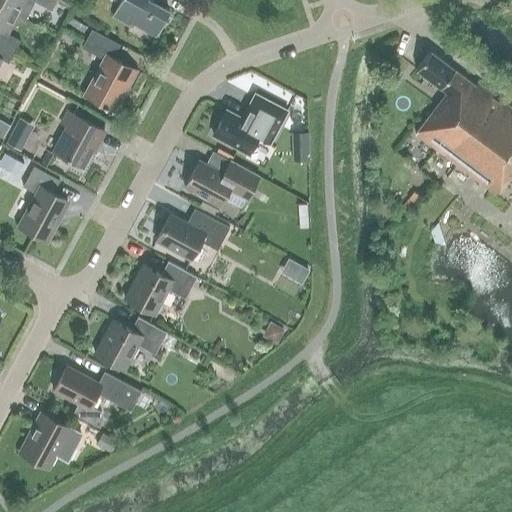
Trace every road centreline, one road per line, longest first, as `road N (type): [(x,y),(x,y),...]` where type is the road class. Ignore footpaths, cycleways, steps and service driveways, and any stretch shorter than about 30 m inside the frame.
road 1 (residential): [(58,291),(95,276),(188,99),(229,67),(343,25)]
road 2 (residential): [(0,406),(58,291)]
